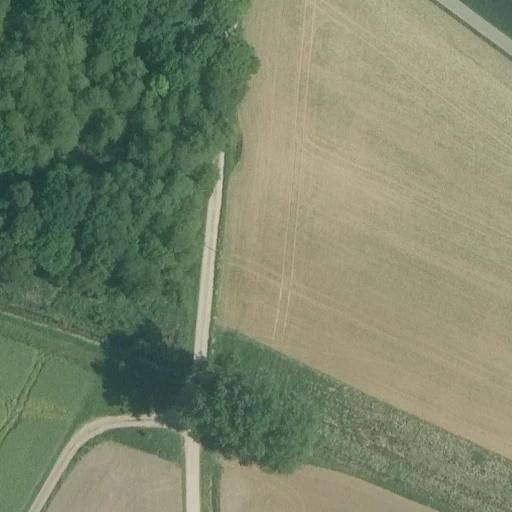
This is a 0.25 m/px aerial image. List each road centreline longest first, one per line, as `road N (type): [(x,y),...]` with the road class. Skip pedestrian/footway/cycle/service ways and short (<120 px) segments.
road 1 (unclassified): [(230,0),(191,511)]
road 2 (track): [(194,423),(110,419),(78,438),(35,511)]
